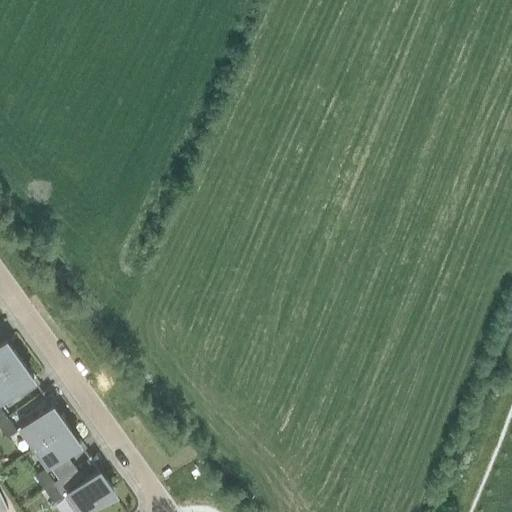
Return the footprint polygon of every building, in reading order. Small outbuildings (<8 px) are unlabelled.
[(0,372),(20,358),(6,338),(0,342),(0,372)] [(0,398),(1,401),(34,377),(20,358),(0,372),(0,398)] [(34,446),(67,423),(53,403),(20,427),(34,446)] [(17,429),(7,416),(0,421),(0,426),(7,436),(17,429)] [(48,466),(81,442),(67,423),(34,446),(48,466)] [(35,475),(44,488),(54,481),(45,468),(35,475)] [(54,501),(61,511),(80,511),(114,488),(99,468),(64,494),(54,501)] [(64,494),(54,481),(44,488),(54,501),(64,494)] [(0,511),(8,509),(0,491),(0,511)]
